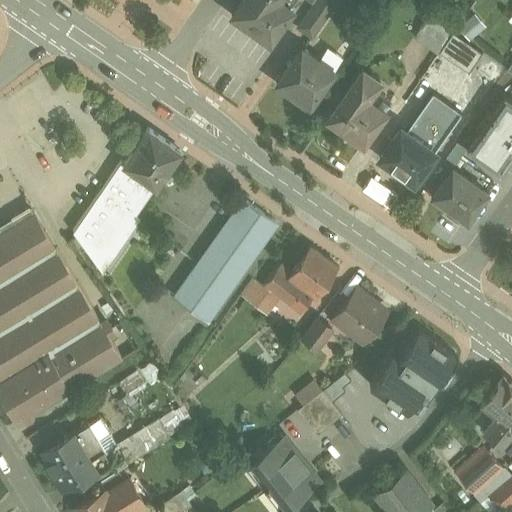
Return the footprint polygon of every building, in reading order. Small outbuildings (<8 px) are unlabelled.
[(242,0),(232,15),(257,32),(256,33),(268,41),(270,42),(293,9),(280,0),(242,0)] [(315,0),(311,6),(313,7),(298,27),(312,37),(338,0),(315,0)] [(474,70),(486,50),(430,16),(417,37),(474,70)] [(335,70),(302,47),(277,83),(310,106),(335,70)] [(363,68),(327,118),(349,134),(351,132),(365,143),(387,112),(369,98),(381,81),(363,68)] [(423,81),(406,104),(421,115),(437,92),(423,81)] [(511,105),(482,149),(509,168),(511,162),(511,105)] [(486,137),(470,126),(452,151),(451,150),(443,162),(452,169),(453,168),(461,173),(486,137)] [(175,146),(148,127),(124,161),(156,184),(162,174),(163,175),(176,157),(170,153),(175,146)] [(434,151),(401,127),(381,156),(392,164),(390,168),(412,183),(434,151)] [(156,184),(124,161),(121,160),(73,230),(98,265),(134,212),(136,213),(156,184)] [(461,173),(453,168),(452,169),(432,197),(449,209),(450,207),(468,219),(487,192),(472,180),(461,173)] [(494,182),(477,170),(473,175),(475,177),(472,180),(487,192),(494,182)] [(244,198),(175,296),(207,319),(277,222),(244,198)] [(35,211),(0,232),(0,392),(17,421),(123,357),(35,211)] [(310,245),(292,272),(281,263),(266,282),(267,283),(281,294),(302,310),(315,294),(317,295),(338,265),(310,245)] [(264,287),(254,280),(243,295),(266,313),(281,294),(267,283),(264,287)] [(357,287),(334,316),(364,340),(375,325),(379,324),(382,320),(382,317),(386,311),(374,302),(374,299),(357,287)] [(319,317),(303,338),(317,349),(333,328),(319,317)] [(417,329),(397,358),(391,353),(370,384),(406,409),(419,390),(424,393),(452,352),(417,329)] [(511,382),(504,375),(481,404),(497,417),(485,432),(501,445),(511,431),(511,382)] [(323,388),(298,408),(318,433),(343,413),(323,388)] [(159,418),(117,444),(129,463),(171,437),(159,418)] [(90,424),(75,433),(74,431),(43,449),(49,459),(46,461),(63,489),(79,479),(80,481),(112,461),(117,470),(129,463),(117,444),(106,450),(90,424)] [(284,436),(246,466),(264,488),(301,459),(293,449),(294,448),(284,436)] [(484,446),(456,471),(476,493),(483,486),(504,467),(484,446)] [(301,459),(264,488),(281,510),(319,480),(309,468),(308,468),(301,459)] [(504,467),(483,486),(490,494),(511,475),(504,467)] [(420,511),(431,504),(406,471),(377,493),(391,511),(420,511)] [(490,494),(481,501),(490,511),(498,511),(502,508),(503,509),(511,501),(511,476),(511,475),(490,494)] [(106,488),(74,508),(76,511),(117,511),(126,506),(129,511),(144,501),(130,476),(107,490),(106,488)] [(182,489),(152,509),(153,511),(180,511),(192,505),(182,489)] [(455,511),(446,499),(434,508),(436,511),(455,511)]
